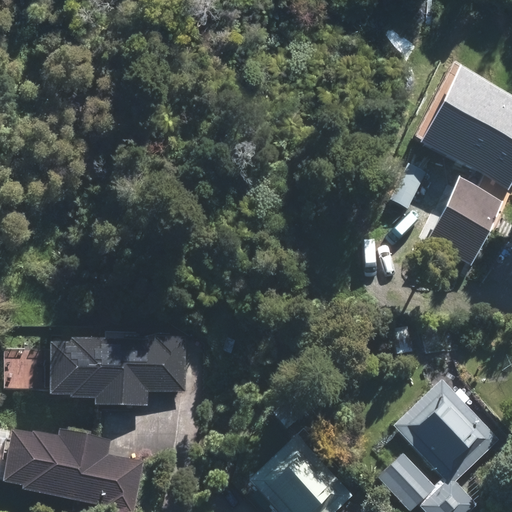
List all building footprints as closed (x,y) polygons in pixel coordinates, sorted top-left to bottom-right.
[(501,210),(460,188),(431,241),(473,263),(501,210)] [(458,324),(421,327),(425,359),(461,356),(458,324)] [(183,389),(183,336),(47,336),(47,397),(91,397),(92,402),(148,402),(148,389),(183,389)] [(438,386),(388,431),(436,484),(412,506),(417,511),(468,511),(471,510),(448,485),(492,445),(438,386)] [(111,436),(54,427),(53,435),(7,428),(0,473),(0,483),(137,505),(145,455),(109,450),(111,436)] [(282,443),(239,485),(266,511),(325,511),(339,499),(282,443)] [(425,490),(398,460),(373,483),(400,511),(425,490)]
